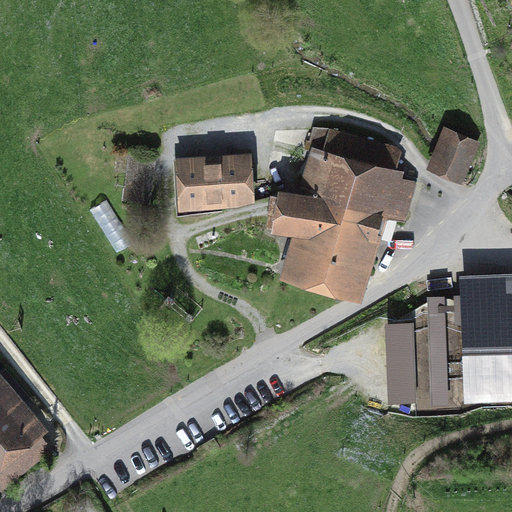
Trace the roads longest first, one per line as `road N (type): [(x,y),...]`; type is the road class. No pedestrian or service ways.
road 1 (residential): [(509,154),(477,206),(414,270),(0,510)]
road 2 (residential): [(460,0),(509,154)]
road 3 (track): [(393,511),(402,476),(455,438),(481,431)]
